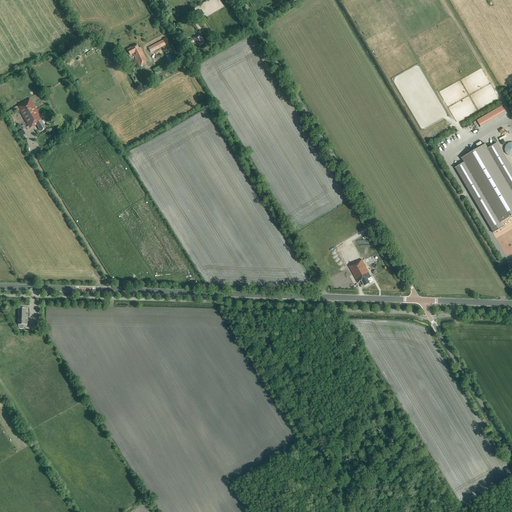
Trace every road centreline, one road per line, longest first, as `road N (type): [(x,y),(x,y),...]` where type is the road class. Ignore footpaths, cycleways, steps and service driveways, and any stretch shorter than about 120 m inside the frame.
road 1 (tertiary): [(418,300),(0,286)]
road 2 (unclassified): [(418,300),(239,0)]
road 3 (unclassified): [(511,455),(418,300)]
road 4 (track): [(111,289),(29,153),(29,137)]
